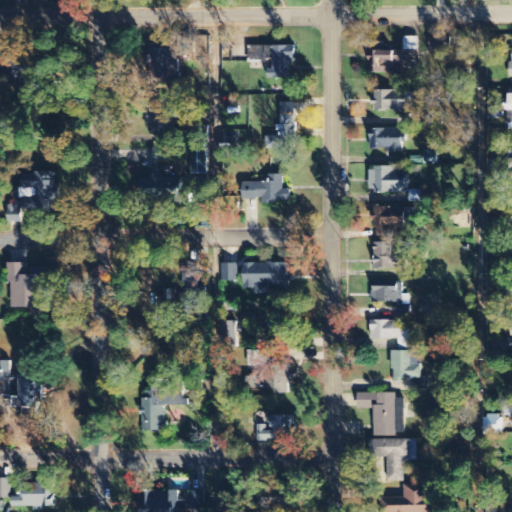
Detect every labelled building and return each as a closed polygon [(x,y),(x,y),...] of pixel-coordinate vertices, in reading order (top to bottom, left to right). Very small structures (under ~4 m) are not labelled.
[(404,51),(419,51),(419,38),(404,38),(404,51)] [(295,47),(250,46),(250,62),(273,62),(273,70),(268,70),(268,79),(289,80),(290,63),(295,63),(295,47)] [(181,84),(181,60),(176,60),(176,47),(150,47),(150,84),(181,84)] [(371,74),(404,73),(403,51),(371,52),(371,74)] [(0,84),(20,85),(20,94),(34,94),(34,70),(0,69),(0,84)] [(374,113),(412,112),(412,91),(374,92),(374,113)] [(151,100),(149,135),(176,136),(177,101),(151,100)] [(296,103),(281,104),(282,135),(266,136),(266,150),(297,149),(296,103)] [(403,129),(370,130),(371,152),(403,152),(403,129)] [(437,151),(423,152),(423,166),(437,166),(437,151)] [(395,169),(370,168),(370,193),(407,194),(407,171),(395,171),(395,169)] [(55,173),(22,174),(23,213),(55,212),(55,196),(60,196),(60,187),(55,187),(55,173)] [(244,183),(244,201),(263,201),(263,204),(292,204),(292,190),(284,190),(284,176),(270,176),(270,183),(244,183)] [(181,202),(182,180),(143,178),(141,200),(181,202)] [(410,202),(422,202),(421,191),(409,191),(410,202)] [(22,223),(22,206),(8,206),(8,223),(22,223)] [(376,238),(391,237),(391,230),(407,229),(407,208),(375,208),(376,238)] [(406,271),(407,245),(375,244),(374,271),(406,271)] [(11,309),(31,309),(31,319),(46,319),(46,269),(28,270),(28,264),(11,264),(11,309)] [(223,265),(224,282),(239,282),(239,264),(223,265)] [(244,264),(245,288),(290,287),(289,264),(244,264)] [(398,303),(398,314),(410,313),(409,297),(403,297),(403,281),(373,282),(374,304),(398,303)] [(371,341),(402,340),(401,321),(371,322),(371,341)] [(238,349),(238,323),(222,323),(222,349),(238,349)] [(248,367),(273,366),(273,351),(248,352),(248,367)] [(421,352),(393,353),(393,381),(422,380),(421,352)] [(11,362),(0,362),(0,397),(11,397),(11,362)] [(267,393),(290,394),(291,369),(268,368),(267,393)] [(20,398),(15,398),(15,409),(42,409),(43,386),(39,386),(39,377),(21,376),(20,398)] [(414,390),(428,390),(428,379),(414,379),(414,390)] [(166,432),(166,407),(187,407),(188,385),(154,385),(154,393),(144,392),(143,432),(166,432)] [(373,437),(396,438),(397,395),(359,394),(359,410),(374,410),(373,437)] [(294,417),(270,417),(270,426),(257,426),(258,441),(294,440),(294,417)] [(503,435),(503,417),(485,417),(485,435),(503,435)] [(418,440),(371,441),(372,459),(389,458),(389,483),(405,482),(405,460),(418,460),(418,440)] [(11,480),(0,479),(0,498),(11,499),(11,480)] [(13,509),(55,509),(55,484),(23,485),(23,499),(13,499),(13,509)] [(433,511),(434,487),(405,487),(405,498),(385,498),(385,511),(433,511)] [(205,510),(205,493),(190,493),(190,503),(179,503),(179,493),(144,493),(143,511),(179,511),(205,510)] [(283,502),(287,510),(294,506),(289,495),(278,500),(279,503),(283,502)]
